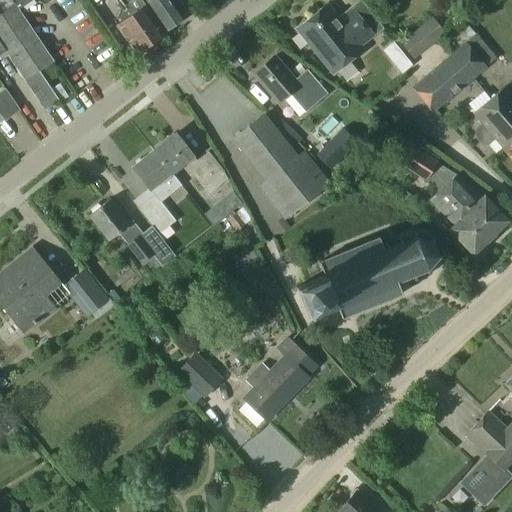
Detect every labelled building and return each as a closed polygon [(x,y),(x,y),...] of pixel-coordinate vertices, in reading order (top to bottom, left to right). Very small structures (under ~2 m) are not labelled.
[(0,0),(0,53),(4,51),(44,110),(57,102),(36,71),(53,60),(18,8),(30,0),(40,0),(45,2),(48,0),(0,0)] [(142,0),(120,0),(127,9),(123,12),(122,10),(120,12),(117,10),(114,16),(117,17),(116,18),(113,20),(118,25),(137,53),(166,33),(146,5),(142,0)] [(145,0),(148,4),(146,5),(166,33),(165,32),(183,19),(169,0),(145,0)] [(327,3),(295,29),(332,75),(364,49),(361,46),(374,36),(374,35),(384,28),(369,10),(359,17),(356,13),(343,23),(327,3)] [(446,34),(432,17),(400,43),(414,60),(446,34)] [(466,42),(453,53),(474,79),(487,68),(486,66),(496,59),(475,34),(466,42)] [(384,50),(402,73),(411,65),(393,43),(384,50)] [(453,53),(412,87),(433,113),(474,79),(453,53)] [(275,55),(253,74),(278,104),(290,94),(306,112),(328,94),(307,69),(295,79),(275,55)] [(473,113),(482,124),(475,130),(475,134),(475,136),(476,140),(480,142),(484,144),(489,144),(495,139),(502,147),(501,147),(502,149),(511,141),(511,98),(503,88),(473,113)] [(19,110),(10,96),(0,103),(0,112),(5,119),(19,110)] [(267,181),(260,186),(285,218),(328,184),(303,153),(297,158),(263,115),(233,138),(267,181)] [(331,168),(357,142),(342,128),(317,154),(331,168)] [(192,155),(175,134),(154,151),(171,172),(183,163),(208,193),(227,178),(223,170),(208,152),(197,161),(192,155)] [(425,181),(438,163),(439,160),(410,140),(396,161),(425,181)] [(511,141),(502,149),(511,160),(511,141)] [(154,151),(132,167),(153,193),(159,200),(180,183),(171,172),(154,151)] [(457,173),(439,190),(429,199),(454,225),(450,230),(473,254),(507,221),(484,197),(481,199),(457,173)] [(175,221),(159,200),(153,193),(136,206),(152,226),(161,238),(171,230),(169,226),(175,221)] [(162,266),(175,256),(152,226),(143,233),(133,221),(129,224),(128,222),(110,199),(89,215),(108,240),(117,234),(130,249),(140,261),(151,252),(162,266)] [(436,240),(433,237),(431,240),(418,241),(418,236),(414,236),(414,241),(404,245),(402,240),(398,242),(400,247),(390,251),(388,246),(384,247),(385,250),(384,250),(380,241),(320,265),(325,279),(296,290),(308,320),(337,309),(341,318),(402,293),(397,282),(411,276),(414,281),(417,280),(415,275),(425,271),(428,275),(432,272),(429,268),(437,259),(441,260),(442,256),(437,255),(432,243),(436,240)] [(61,283),(33,248),(1,274),(10,285),(0,293),(0,304),(22,332),(38,319),(34,313),(46,304),(41,298),(61,283)] [(254,250),(238,259),(252,285),(268,277),(254,250)] [(62,286),(86,317),(109,299),(85,268),(62,286)] [(262,362),(244,380),(253,389),(243,399),(246,401),(238,410),(255,427),(264,419),(266,421),(309,377),(307,375),(316,366),(287,338),(278,348),(285,355),(270,371),(262,362)] [(175,373),(204,399),(224,379),(195,352),(175,373)] [(488,410),(477,421),(511,451),(511,420),(506,427),(488,410)] [(511,462),(511,451),(477,421),(464,435),(485,456),(459,483),(484,507),(511,477),(511,474),(506,469),(511,462)] [(349,498),(336,511),(378,511),(363,498),(363,494),(362,491),(359,489),(358,489),(355,489),(352,490),(350,492),(349,494),(349,498)]
